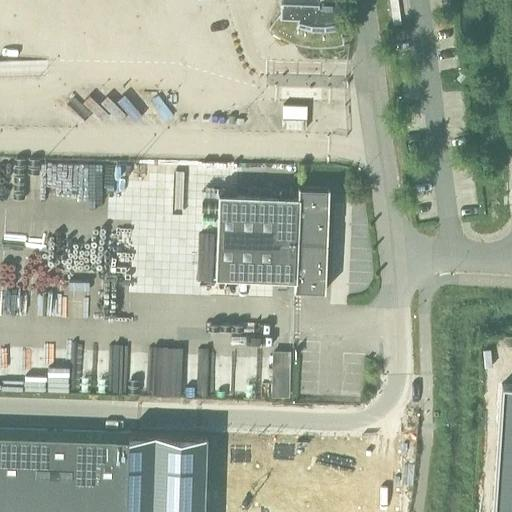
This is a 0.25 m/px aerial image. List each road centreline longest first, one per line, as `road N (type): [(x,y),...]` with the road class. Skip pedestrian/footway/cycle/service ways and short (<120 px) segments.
road 1 (unknown): [(8,214),(151,212),(168,157),(197,147),(385,153)]
road 2 (unclassified): [(412,270),(399,258),(371,45)]
road 3 (unclassified): [(381,411),(385,295),(412,270)]
